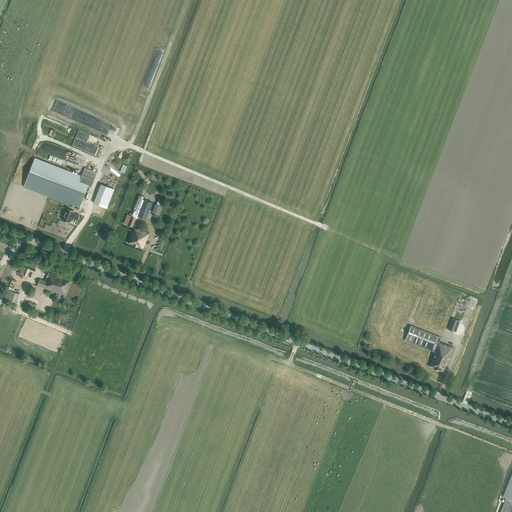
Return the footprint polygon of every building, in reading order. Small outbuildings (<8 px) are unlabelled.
[(35,158),(24,187),(70,204),(70,203),(71,200),(81,204),(88,186),(92,187),(97,172),(85,168),(82,177),(35,158)] [(114,189),(101,184),(94,203),(107,208),(114,189)] [(144,197),(139,195),(133,210),(134,211),(134,212),(133,212),(132,213),(130,212),(129,214),(131,215),(131,216),(127,215),(124,223),(133,227),(136,218),(138,219),(139,216),(146,219),(152,203),(145,200),(144,200),(143,199),(144,197)] [(75,211),(67,208),(62,219),(70,222),(71,220),(77,222),(80,215),(74,213),(75,211)] [(150,233),(138,229),(134,228),(128,243),(143,249),(150,233)] [(30,269),(26,268),(22,266),(20,273),(27,276),(30,269)] [(65,296),(71,281),(49,273),(46,281),(41,279),(38,286),(65,296)] [(16,305),(20,294),(8,289),(4,300),(16,305)] [(452,318),(448,329),(456,332),(460,321),(452,318)] [(435,352),(430,366),(444,372),(453,349),(449,347),(450,346),(439,342),(441,337),(411,326),(405,341),(435,352)] [(511,511),(511,475),(503,497),(506,498),(500,511),(511,511)]
